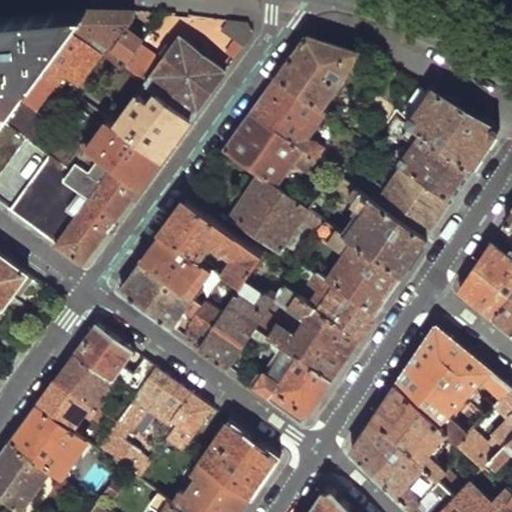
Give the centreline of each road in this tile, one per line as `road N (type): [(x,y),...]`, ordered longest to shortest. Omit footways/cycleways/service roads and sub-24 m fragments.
road 1 (residential): [(290,0),(89,289)]
road 2 (residential): [(89,289),(318,450)]
road 3 (tertiary): [(318,450),(429,288)]
road 4 (primary): [(511,78),(419,26),(351,0)]
road 5 (residential): [(89,289),(0,413)]
road 6 (tertiary): [(429,288),(511,162)]
